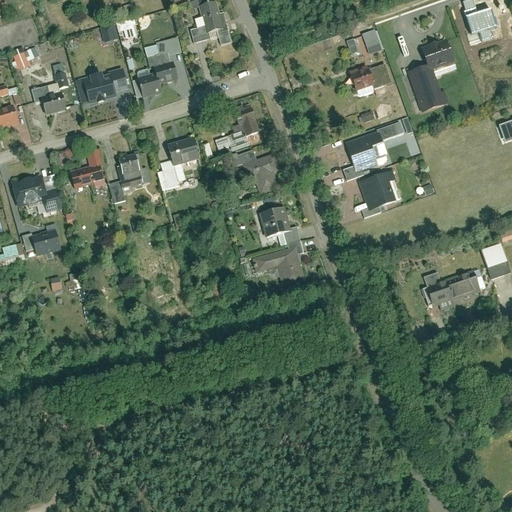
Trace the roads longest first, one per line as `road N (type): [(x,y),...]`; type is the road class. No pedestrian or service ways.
road 1 (residential): [(446,511),(414,460),(360,334),(271,80)]
road 2 (residential): [(271,80),(0,160)]
road 3 (unknown): [(386,394),(439,351),(511,319)]
